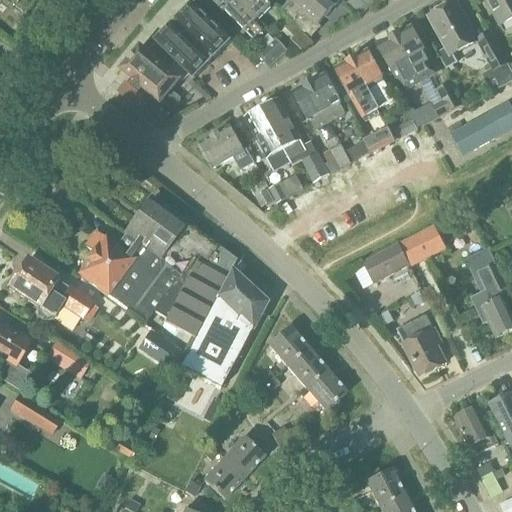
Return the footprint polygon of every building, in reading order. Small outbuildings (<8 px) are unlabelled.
[(246,34),(252,41),(261,33),(254,26),(257,23),(253,19),(254,19),(233,0),(211,0),(212,0),(211,1),(224,13),(238,27),(235,30),(242,36),(245,34),(246,34)] [(233,0),(254,19),(253,19),(257,23),(271,9),(261,0),(233,0)] [(292,4),(282,15),(310,40),(320,30),(317,27),(342,0),(341,0),(293,0),(291,3),(292,4)] [(353,0),(348,5),(362,19),(369,11),(370,11),(378,2),(375,0),(353,0)] [(511,0),(484,0),(500,27),(511,20),(511,0)] [(155,46),(175,65),(176,64),(193,81),(210,64),(210,63),(213,60),(214,60),(231,43),(192,5),(175,22),(176,23),(173,27),(172,26),(155,43),(156,45),(155,46)] [(429,19),(450,58),(476,43),(455,5),(429,19)] [(411,30),(394,39),(414,77),(418,85),(430,79),(431,68),(425,58),(426,58),(411,30)] [(290,41),(300,52),(313,45),(299,32),(293,38),(290,41)] [(236,37),(230,43),(254,67),(260,61),(236,37)] [(398,85),(414,77),(394,39),(377,49),(392,76),(393,76),(398,85)] [(287,52),(275,40),(257,57),(268,69),(287,52)] [(481,50),(491,70),(480,76),(488,90),(511,77),(511,73),(495,42),(481,50)] [(140,49),(120,73),(132,82),(129,85),(139,93),(141,90),(150,97),(150,96),(160,105),(168,96),(180,82),(167,72),(175,65),(155,46),(147,55),(140,49)] [(368,54),(352,63),(377,113),(381,110),(392,105),(385,92),(386,92),(381,83),(383,82),(368,54)] [(364,120),(377,113),(352,63),(335,72),(349,100),(351,99),(364,120)] [(308,87),(328,125),(344,117),(338,106),(340,105),(326,77),(308,87)] [(461,109),(449,85),(435,92),(441,102),(448,116),(461,109)] [(328,125),(308,87),(291,96),(306,123),(308,123),(313,133),(328,125)] [(448,116),(441,102),(430,107),(438,121),(448,116)] [(279,145),(283,153),(288,150),(294,160),(305,154),(277,104),(259,114),(270,135),(275,132),(277,136),(273,139),(276,146),(279,145)] [(511,114),(508,107),(450,139),(461,160),(511,131),(511,114)] [(270,135),(259,114),(245,122),(271,170),(287,162),(283,153),(279,145),(276,146),(273,139),(277,136),(275,132),(270,135)] [(214,171),(233,160),(241,174),(255,166),(247,151),(243,153),(230,130),(200,146),(214,171)] [(381,130),(363,139),(372,155),(390,146),(381,130)] [(350,166),(367,156),(369,155),(363,144),(344,155),(350,166)] [(327,165),(324,167),(321,168),(327,179),(339,172),(340,173),(349,168),(339,150),(324,158),(327,165)] [(317,155),(305,161),(301,163),(313,186),(327,179),(321,168),(324,167),(317,155)] [(293,178),(279,185),(288,201),(302,193),(293,178)] [(161,264),(190,225),(183,221),(181,223),(151,202),(124,238),(161,264)] [(196,230),(190,225),(161,264),(163,266),(128,314),(143,326),(152,314),(165,322),(164,324),(174,329),(183,333),(195,339),(230,274),(236,263),(194,233),(196,230)] [(445,252),(433,229),(399,246),(411,269),(445,252)] [(163,266),(161,264),(124,238),(115,250),(95,235),(84,249),(92,255),(86,263),(88,264),(78,278),(128,314),(163,266)] [(409,267),(398,247),(398,246),(363,265),(374,286),(409,267)] [(27,263),(8,292),(37,311),(36,313),(36,320),(45,325),(52,323),(61,310),(80,322),(92,306),(69,291),(69,292),(56,284),(57,283),(27,263)] [(476,276),(484,295),(470,302),(483,328),(487,326),(495,340),(511,332),(511,316),(505,301),(504,301),(500,293),(505,290),(503,285),(495,268),(476,276)] [(231,275),(179,371),(219,393),(252,330),(265,307),(231,275)] [(426,319),(397,333),(420,378),(444,366),(435,349),(440,346),(426,319)] [(0,361),(2,363),(0,366),(0,382),(19,394),(29,377),(15,368),(29,344),(18,338),(19,337),(7,330),(5,333),(0,329),(0,361)] [(285,369),(306,351),(288,329),(267,347),(285,369)] [(135,351),(169,375),(182,355),(149,332),(135,351)] [(306,351),(285,369),(304,392),(325,374),(306,351)] [(268,373),(259,380),(265,387),(274,380),(268,373)] [(325,374),(304,392),(323,414),(325,414),(328,418),(340,408),(336,404),(345,397),(325,374)] [(279,386),(274,380),(265,387),(270,394),(279,386)] [(256,385),(247,390),(252,398),(261,393),(256,385)] [(266,401),(261,393),(252,398),(257,407),(266,401)] [(240,396),(231,402),(236,410),(245,405),(240,396)] [(489,409),(507,444),(511,451),(511,450),(511,397),(489,409)] [(35,429),(45,414),(19,398),(9,413),(35,429)] [(229,411),(224,421),(232,425),(237,415),(229,411)] [(477,412),(455,423),(469,451),(469,450),(474,459),(498,448),(488,428),(485,429),(477,412)] [(283,431),(271,437),(277,448),(289,441),(287,438),(283,431)] [(242,441),(223,463),(243,482),(263,460),(242,441)] [(119,445),(114,454),(128,462),(134,453),(119,445)] [(204,458),(210,464),(216,458),(209,453),(204,458)] [(243,482),(223,463),(203,485),(224,503),(243,482)] [(378,511),(403,498),(390,472),(380,477),(379,475),(377,473),(364,480),(366,484),(365,485),(378,511)] [(492,475),(481,481),(489,498),(501,492),(492,475)] [(183,495),(194,500),(199,490),(188,485),(183,495)] [(357,485),(346,491),(350,498),(360,493),(357,485)] [(339,492),(326,499),(332,509),(344,503),(339,492)] [(410,511),(403,498),(378,511),(410,511)] [(136,511),(139,507),(129,502),(124,511),(125,511),(136,511)]
